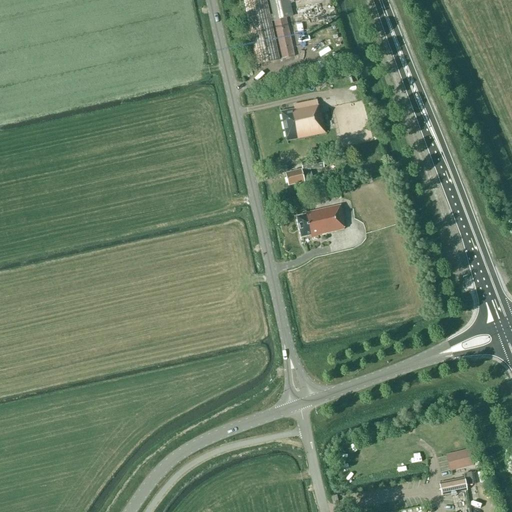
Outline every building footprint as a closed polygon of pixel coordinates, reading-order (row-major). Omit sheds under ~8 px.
[(266,0),(241,0),(256,65),(279,60),(271,22),(274,21),(282,59),(294,56),(286,18),(292,16),(289,3),(304,0),(269,0),(272,15),(270,16),(266,0)] [(323,125),(321,113),(321,112),(319,112),(317,100),(293,105),(294,108),(280,111),(286,141),(325,133),(323,125)] [(364,163),(383,159),(379,143),(361,147),(364,163)] [(310,170),(324,168),(322,160),(301,163),(303,169),(285,174),(288,186),(304,183),(303,178),(311,177),(310,170)] [(343,220),(340,206),(305,213),(306,215),(296,217),(301,237),(310,235),(311,238),(317,237),(317,234),(321,233),(321,234),(344,229),(342,221),(343,220)] [(453,470),(473,465),(469,450),(449,455),(453,470)] [(441,496),(466,490),(464,478),(439,483),(441,496)]
